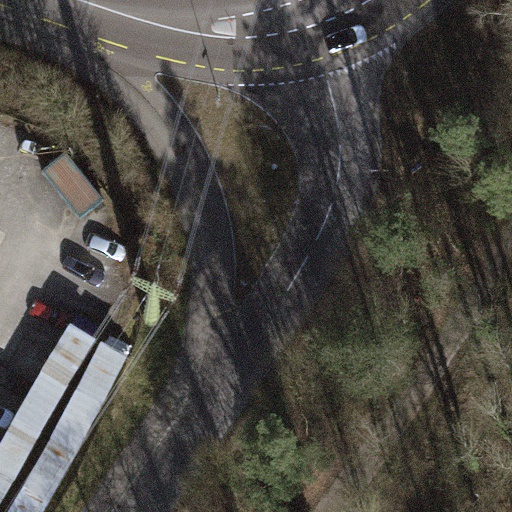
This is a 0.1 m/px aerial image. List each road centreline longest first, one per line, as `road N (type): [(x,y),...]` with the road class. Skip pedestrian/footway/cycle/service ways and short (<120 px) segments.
road 1 (residential): [(135,511),(289,289),(341,186),(346,113),(312,11)]
road 2 (track): [(328,511),(367,466),(511,244)]
road 3 (secondary): [(312,11),(258,24),(195,26),(70,0)]
